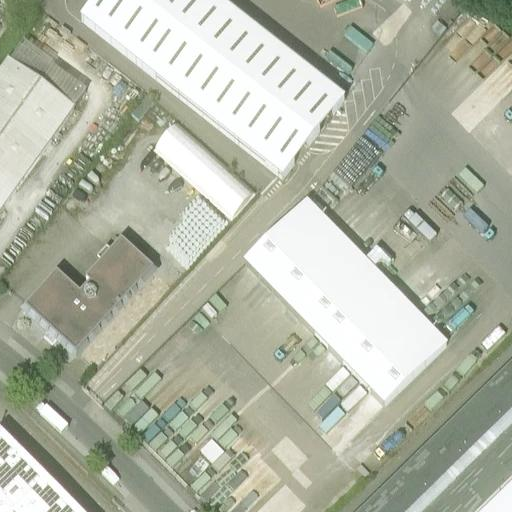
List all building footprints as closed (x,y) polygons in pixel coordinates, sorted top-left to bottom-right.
[(100,0),(81,26),(282,183),(302,158),(344,105),(210,0),(100,0)] [(21,50),(0,79),(0,215),(86,97),(21,50)] [(483,84),(500,67),(486,52),(469,69),(483,84)] [(384,411),(446,351),(307,208),(245,269),(384,411)] [(57,278),(26,312),(76,358),(153,274),(122,246),(86,284),(91,288),(80,299),(57,278)] [(511,373),(368,511),(492,511),(511,493),(511,373)] [(74,511),(0,437),(0,511),(74,511)] [(511,511),(511,493),(492,511),(511,511)]
